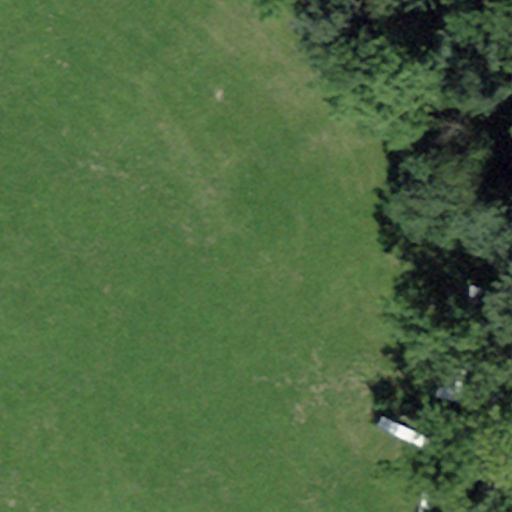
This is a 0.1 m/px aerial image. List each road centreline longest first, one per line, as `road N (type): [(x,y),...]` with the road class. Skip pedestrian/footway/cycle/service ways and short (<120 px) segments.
road 1 (unclassified): [(489,511),(496,233)]
road 2 (unclassified): [(496,233),(502,0)]
